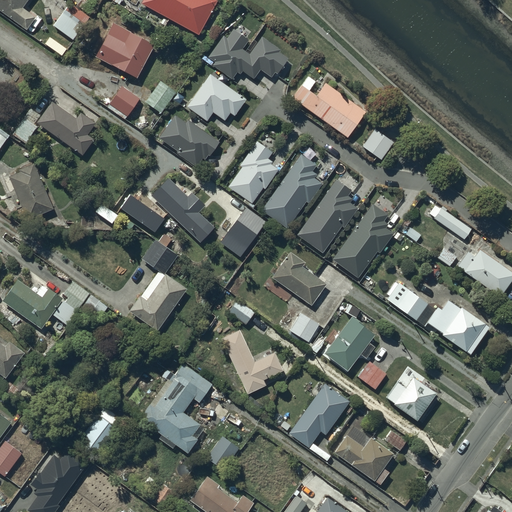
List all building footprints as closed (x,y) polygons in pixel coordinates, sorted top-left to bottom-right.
[(0,0),(0,8),(26,27),(36,15),(22,5),(25,0),(0,0)] [(71,0),(53,23),(73,39),(91,16),(71,0)] [(77,0),(75,3),(90,13),(98,1),(96,0),(77,0)] [(216,0),(141,0),(141,1),(199,33),(216,0)] [(113,20),(95,54),(136,76),(155,43),(128,28),(132,21),(120,15),(116,22),(113,20)] [(227,36),(223,34),(208,56),(214,61),(212,63),(233,77),(237,70),(241,72),(243,69),(254,77),(260,68),(272,76),(275,70),(277,72),(288,56),(279,50),(280,47),(261,35),(249,52),(242,47),(248,37),(233,27),(227,36)] [(210,72),(187,104),(207,119),(213,111),(224,119),(230,111),(235,114),(247,97),(222,80),(226,74),(219,69),(215,76),(210,72)] [(290,95),(346,136),(365,109),(324,80),(316,93),(308,88),(314,79),(307,74),(301,83),(300,82),(290,95)] [(162,77),(145,99),(160,111),(177,89),(162,77)] [(140,96),(122,83),(108,102),(110,103),(108,106),(125,118),(140,96)] [(51,99),(37,120),(82,153),(94,137),(87,132),(95,121),(80,110),(76,117),(51,99)] [(40,114),(30,107),(12,132),(26,141),(28,138),(30,140),(37,131),(35,130),(38,125),(34,122),(40,114)] [(175,113),(158,136),(178,149),(177,151),(196,165),(203,156),(205,158),(208,153),(209,153),(219,140),(188,117),(186,121),(175,113)] [(374,127),(361,144),(380,157),(392,141),(374,127)] [(257,138),(239,163),(242,165),(228,184),(252,201),(263,186),(264,187),(278,167),(271,162),(272,159),(268,156),(272,150),(257,138)] [(300,151),(261,208),(286,226),(305,199),(308,201),(322,182),(313,176),(316,171),(311,168),(315,162),(300,151)] [(23,169),(8,175),(28,218),(53,206),(33,161),(22,165),(23,169)] [(187,194),(166,174),(149,192),(200,241),(215,225),(198,210),(206,202),(192,189),(187,194)] [(336,176),(296,232),(322,251),(341,224),(343,226),(357,206),(349,200),(352,197),(347,193),(351,187),(336,176)] [(102,201),(96,209),(112,221),(118,213),(102,201)] [(372,201),(331,257),(357,276),(377,249),(378,250),(393,231),(384,225),(387,221),(383,218),(387,212),(372,201)] [(246,204),(219,240),(239,256),(266,219),(246,204)] [(471,227),(441,206),(433,216),(464,238),(471,227)] [(406,223),(402,230),(416,240),(421,233),(406,223)] [(146,250),(141,257),(159,269),(164,272),(177,254),(155,237),(150,244),(147,242),(142,248),(146,250)] [(444,246),(438,254),(450,263),(456,255),(444,246)] [(473,253),(468,250),(457,265),(499,295),(511,276),(511,271),(478,247),(473,253)] [(289,249),(271,275),(310,304),(326,282),(301,265),(304,260),(289,249)] [(140,294),(140,293),(128,309),(157,329),(187,287),(165,271),(164,272),(158,269),(140,294)] [(17,277),(2,299),(41,327),(63,296),(48,286),(42,295),(17,277)] [(72,279),(62,292),(68,297),(65,300),(64,299),(53,313),(68,324),(78,310),(77,309),(89,292),(72,279)] [(388,294),(385,298),(423,325),(426,321),(440,331),(440,332),(469,353),(488,325),(448,296),(440,307),(437,305),(435,307),(398,280),(397,282),(395,281),(386,293),(388,294)] [(108,304),(91,292),(82,304),(99,316),(108,304)] [(237,297),(227,310),(245,323),(255,310),(237,297)] [(299,310),(288,328),(307,340),(318,322),(299,310)] [(328,344),(323,351),(333,359),(331,363),(338,368),(340,365),(346,369),(360,352),(365,356),(373,345),(367,340),(373,332),(350,314),(337,331),(335,330),(325,342),(328,344)] [(240,327),(220,336),(247,392),(266,383),(263,377),(283,368),(275,349),(254,359),(240,327)] [(0,340),(0,371),(5,375),(24,350),(9,339),(5,344),(0,340)] [(386,372),(368,359),(356,375),(374,388),(386,372)] [(166,378),(139,416),(161,431),(158,436),(173,446),(175,443),(187,451),(198,436),(193,433),(200,422),(183,411),(192,397),(199,401),(212,381),(183,362),(176,373),(167,367),(161,374),(166,378)] [(385,395),(392,400),(392,401),(415,418),(416,417),(419,419),(438,394),(434,391),(435,390),(412,373),(403,385),(396,380),(385,395)] [(323,381),(287,432),(308,446),(320,429),(325,432),(349,399),(323,381)] [(126,420),(104,404),(76,442),(98,458),(126,420)] [(0,435),(11,419),(0,410),(0,435)] [(406,439),(390,428),(383,438),(399,449),(406,439)] [(221,433),(205,455),(224,468),(240,446),(221,433)] [(345,433),(333,450),(379,482),(388,470),(382,465),(392,450),(369,434),(362,444),(345,433)] [(5,438),(0,444),(0,471),(4,475),(22,452),(5,438)] [(179,463),(168,475),(175,480),(185,468),(179,463)] [(207,474),(189,498),(208,511),(245,511),(254,500),(243,492),(237,500),(217,486),(219,483),(207,474)] [(27,478),(9,502),(20,511),(39,486),(27,478)] [(295,494),(283,511),(285,511),(299,511),(306,502),(295,494)] [(349,511),(326,495),(312,511),(349,511)]
